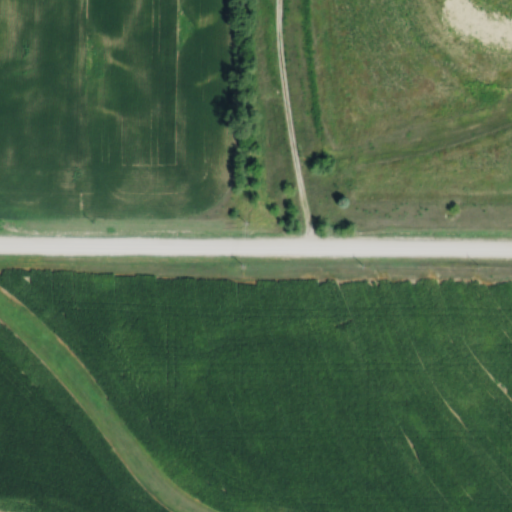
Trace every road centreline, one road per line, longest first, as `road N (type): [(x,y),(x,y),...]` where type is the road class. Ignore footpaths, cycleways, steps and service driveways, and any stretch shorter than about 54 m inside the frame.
road 1 (residential): [(0,243),(511,246)]
road 2 (track): [(309,245),(277,0)]
